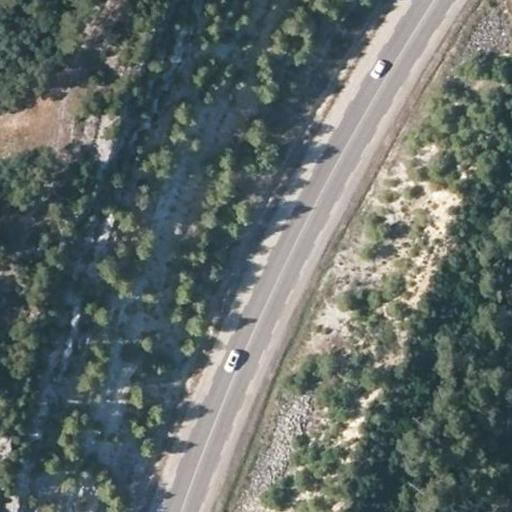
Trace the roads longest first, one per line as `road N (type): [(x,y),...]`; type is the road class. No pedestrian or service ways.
road 1 (primary): [(182,511),(316,204),(437,0)]
road 2 (track): [(120,0),(92,49),(0,134)]
